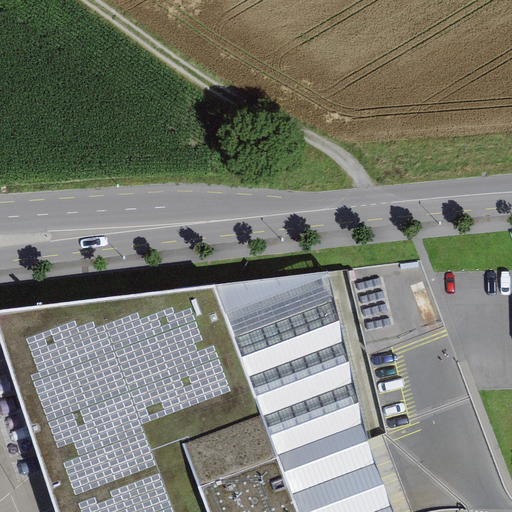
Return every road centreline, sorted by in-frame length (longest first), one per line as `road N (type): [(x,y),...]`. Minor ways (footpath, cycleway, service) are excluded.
road 1 (secondary): [(0,234),(511,192)]
road 2 (track): [(373,205),(344,161),(231,100),(83,0)]
